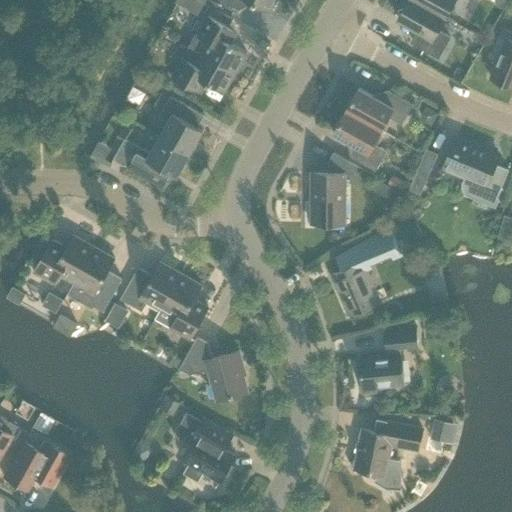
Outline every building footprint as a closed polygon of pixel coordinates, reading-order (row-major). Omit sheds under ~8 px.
[(218,2),(214,0),(201,0),(198,5),(212,12),(218,2)] [(248,0),(270,12),(276,0),(223,0),(239,9),(244,0),(248,0)] [(446,17),(416,0),(408,0),(398,18),(422,32),(415,45),(439,58),(451,37),(438,30),(446,17)] [(416,0),(446,17),(453,3),(464,9),(468,0),(416,0)] [(207,15),(189,46),(236,72),(247,52),(231,43),(237,32),(207,15)] [(490,77),(511,85),(511,41),(506,39),(490,77)] [(189,46),(172,77),(194,89),(200,79),(225,92),(236,72),(189,46)] [(346,110),(382,130),(389,116),(402,123),(413,104),(388,90),(382,100),(359,87),(346,110)] [(169,120),(160,136),(190,153),(203,130),(197,127),(204,115),(171,96),(160,115),(169,120)] [(374,144),(382,130),(346,110),(333,133),(357,146),(351,157),(375,171),(386,151),(374,144)] [(509,169),(496,164),(500,155),(456,137),(456,139),(439,132),(433,149),(449,156),(444,167),(465,176),(462,184),(465,195),(496,207),(499,199),(497,198),(509,169)] [(190,154),(190,153),(160,136),(151,153),(125,138),(114,159),(164,188),(173,173),(178,175),(184,165),(190,156),(192,157),(192,156),(190,154)] [(427,195),(438,154),(425,150),(414,192),(427,195)] [(107,155),(99,151),(94,160),(109,168),(112,163),(105,159),(107,155)] [(354,173),(358,166),(334,152),(329,161),(329,173),(311,172),(311,223),(346,223),(346,173),(354,173)] [(373,289),(374,286),(370,276),(367,275),(366,272),(373,269),(371,264),(391,256),(393,260),(405,254),(393,223),(336,254),(337,257),(343,269),(333,273),(350,314),(374,303),(368,291),(373,289)] [(60,275),(74,282),(94,246),(74,235),(67,247),(53,239),(34,272),(55,284),(60,275)] [(115,258),(94,246),(74,282),(88,290),(81,302),(92,308),(95,307),(103,312),(122,278),(108,270),(115,258)] [(147,302),(161,309),(181,273),(161,262),(153,275),(139,267),(121,299),(142,311),(147,302)] [(194,299),(202,285),(181,273),(161,309),(155,319),(190,338),(208,307),(194,299)] [(44,310),(61,316),(67,299),(49,293),(44,310)] [(447,336),(445,315),(423,317),(425,338),(447,336)] [(408,351),(419,350),(417,327),(385,330),(387,350),(388,350),(389,357),(360,360),(363,392),(381,390),(381,386),(404,383),(402,355),(401,355),(400,348),(408,348),(408,351)] [(217,400),(247,391),(241,368),(243,367),(239,351),(212,358),(208,343),(197,336),(179,368),(190,374),(209,369),(217,400)] [(220,482),(235,455),(208,440),(214,428),(187,412),(174,435),(194,447),(185,462),(188,464),(183,472),(198,481),(203,472),(220,482)] [(456,423),(435,418),(431,437),(452,442),(456,423)] [(23,441),(28,432),(8,420),(3,429),(0,427),(0,454),(3,449),(15,455),(23,441)] [(418,449),(423,428),(389,421),(387,434),(363,429),(355,469),(376,473),(374,482),(386,489),(401,489),(401,461),(388,458),(392,444),(418,449)] [(37,449),(23,441),(15,455),(3,476),(27,489),(38,468),(50,475),(63,452),(42,440),(37,449)]
